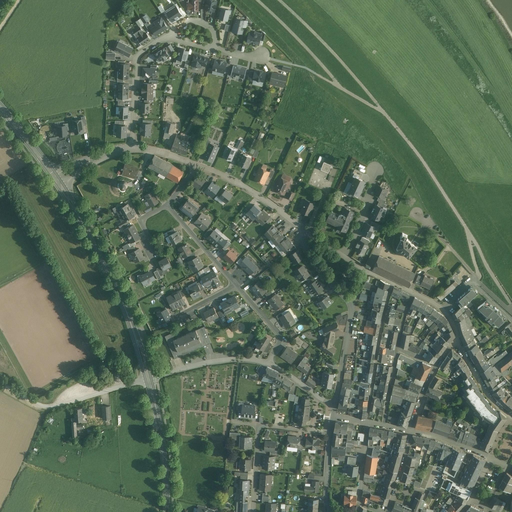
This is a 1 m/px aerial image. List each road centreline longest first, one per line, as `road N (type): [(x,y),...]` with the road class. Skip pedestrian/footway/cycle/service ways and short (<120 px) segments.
road 1 (secondary): [(148,378),(118,290),(56,179)]
road 2 (residential): [(148,378),(48,407),(0,383)]
road 3 (residential): [(392,282),(367,423)]
road 4 (residential): [(413,292),(384,426)]
road 5 (secondary): [(166,511),(148,378)]
road 6 (residential): [(196,165),(259,196),(303,231)]
road 7 (residential): [(132,147),(136,60),(165,36)]
road 8 (residential): [(148,378),(207,362),(267,363)]
